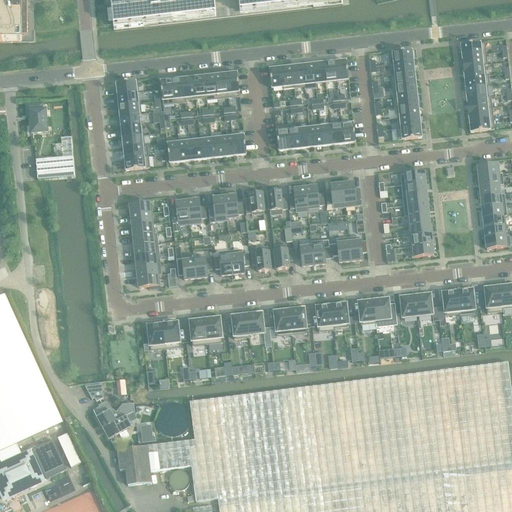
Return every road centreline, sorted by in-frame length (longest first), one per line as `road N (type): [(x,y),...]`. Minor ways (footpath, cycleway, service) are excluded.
road 1 (residential): [(511,268),(122,311),(103,191)]
road 2 (unclassified): [(133,502),(56,385),(33,334),(8,81)]
road 3 (residential): [(89,71),(511,24)]
road 4 (residential): [(103,191),(511,147)]
road 5 (residential): [(103,191),(89,71)]
